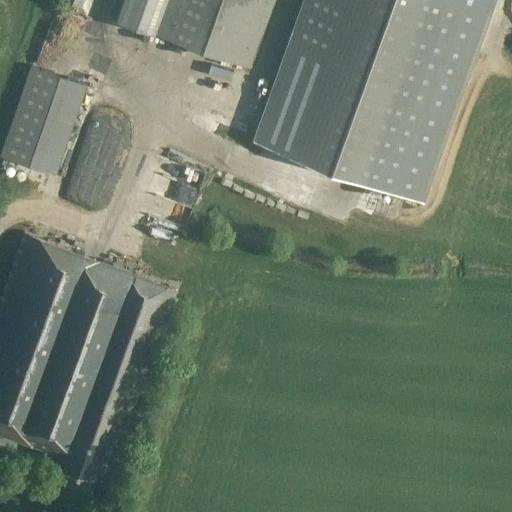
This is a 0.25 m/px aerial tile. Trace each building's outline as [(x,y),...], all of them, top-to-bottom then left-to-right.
[(60,0),(87,10),(91,0),(90,0),(60,0)] [(120,0),(114,19),(249,67),(272,0),(300,0),(251,138),(365,180),(424,201),(491,12),(457,0),(120,0)] [(457,0),(491,12),(495,0),(457,0)] [(28,66),(0,150),(0,154),(56,174),(86,85),(28,66)] [(79,360),(116,268),(22,233),(0,293),(0,432),(48,450),(79,360)] [(176,290),(116,268),(79,360),(48,450),(61,454),(58,463),(92,476),(98,459),(105,462),(111,446),(118,449),(176,290)]
